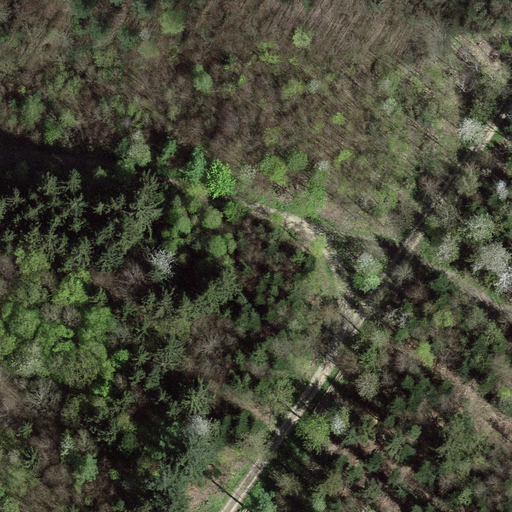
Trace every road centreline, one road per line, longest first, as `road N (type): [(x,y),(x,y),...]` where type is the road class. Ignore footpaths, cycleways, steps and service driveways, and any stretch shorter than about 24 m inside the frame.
road 1 (track): [(342,335),(340,273),(323,237),(146,176),(0,157)]
road 2 (track): [(227,511),(398,248)]
road 3 (track): [(398,248),(511,82)]
